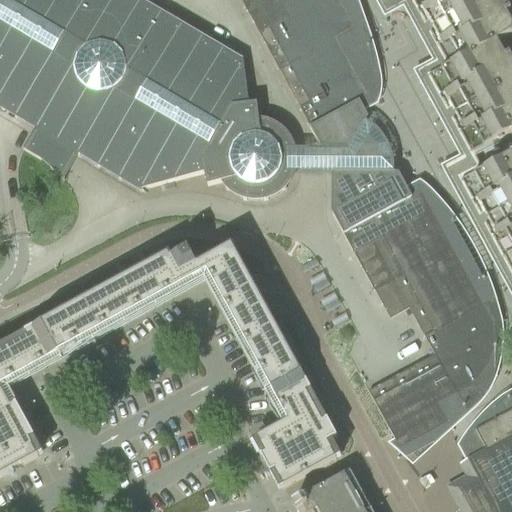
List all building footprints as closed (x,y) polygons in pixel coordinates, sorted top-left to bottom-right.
[(0,0),(0,103),(148,190),(203,176),(207,188),(220,185),(221,186),(224,190),(228,194),(234,199),(241,202),(248,203),(255,204),(262,203),(269,202),(273,200),(282,194),(290,185),(292,181),(295,174),(296,164),(296,161),(295,154),(293,147),(290,140),(283,132),(282,131),(272,125),(268,123),(265,123),(263,122),(258,121),(256,106),(248,107),(243,65),(132,0),(0,0)] [(338,0),(239,0),(310,129),(309,130),(320,151),(347,151),(361,128),(360,128),(351,110),(360,106),(359,105),(369,100),(338,43),(357,32),(338,0)] [(511,0),(393,0),(411,0),(418,11),(422,9),(442,46),(438,48),(448,67),(429,78),(439,98),(445,95),(465,132),(460,135),(471,154),(511,132),(511,36),(511,35),(511,34),(511,27),(511,25),(511,24),(511,0)] [(40,163),(54,141),(36,130),(22,153),(40,163)] [(511,154),(467,179),(497,237),(493,240),(511,275),(511,154)] [(387,177),(387,175),(331,175),(330,215),(343,237),(389,321),(408,311),(434,358),(367,394),(393,440),(399,452),(448,426),(437,407),(475,386),(489,365),(494,351),(495,350),(493,327),(420,193),(410,197),(401,207),(387,177)] [(336,441),(232,249),(231,248),(196,268),(188,253),(172,262),(169,257),(0,348),(0,388),(202,279),(201,277),(205,274),(287,424),(256,441),(265,457),(260,459),(270,477),(275,474),(283,490),(336,462),(327,446),(336,441)] [(16,407),(11,410),(2,394),(0,394),(0,479),(38,459),(29,443),(34,441),(16,407)] [(486,454),(511,439),(511,413),(475,434),(486,454)] [(511,511),(511,439),(486,454),(468,464),(478,481),(457,492),(467,511),(511,511)] [(362,511),(353,494),(334,483),(292,506),(295,511),(362,511)]
